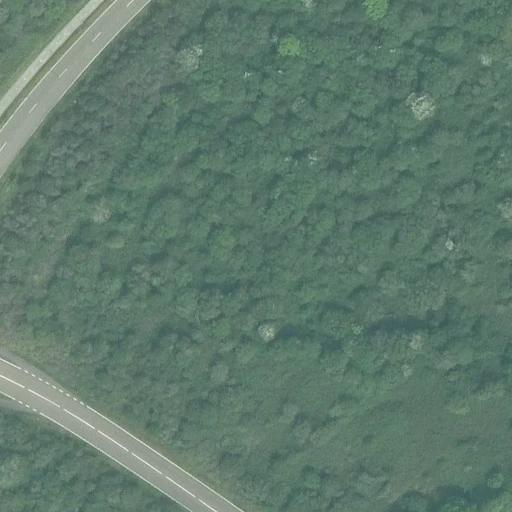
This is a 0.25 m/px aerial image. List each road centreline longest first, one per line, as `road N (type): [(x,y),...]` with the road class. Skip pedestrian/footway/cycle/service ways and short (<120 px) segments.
road 1 (unclassified): [(215,511),(69,410),(0,375)]
road 2 (unclassified): [(0,151),(132,0)]
